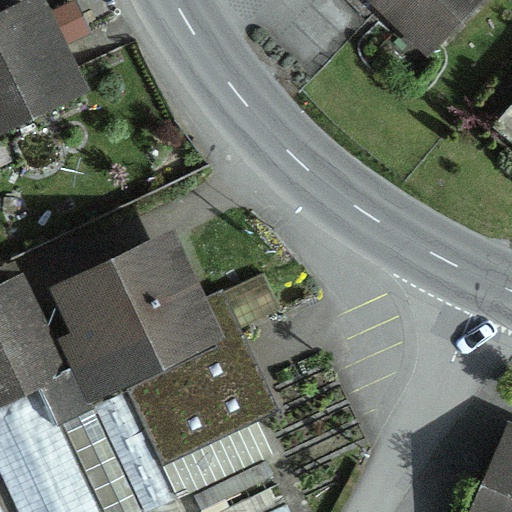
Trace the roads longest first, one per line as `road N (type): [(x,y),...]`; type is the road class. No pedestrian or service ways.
road 1 (primary): [(175,0),(241,102),(290,153),(413,245),(486,281)]
road 2 (residential): [(486,281),(369,511)]
